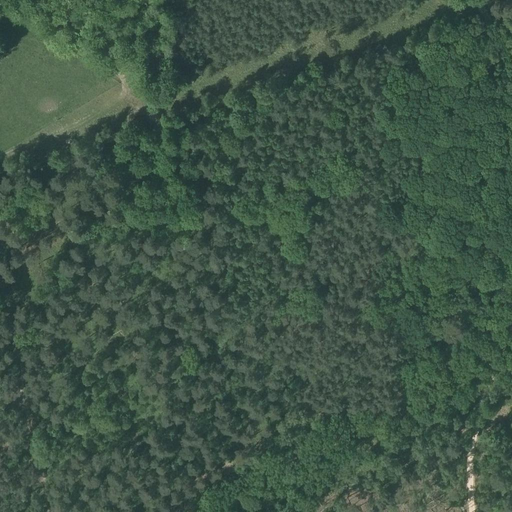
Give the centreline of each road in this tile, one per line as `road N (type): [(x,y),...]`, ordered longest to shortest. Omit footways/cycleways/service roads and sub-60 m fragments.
road 1 (track): [(0,156),(113,117),(123,106),(116,75),(16,0)]
road 2 (track): [(511,243),(465,472),(466,511)]
road 3 (track): [(49,511),(0,294)]
